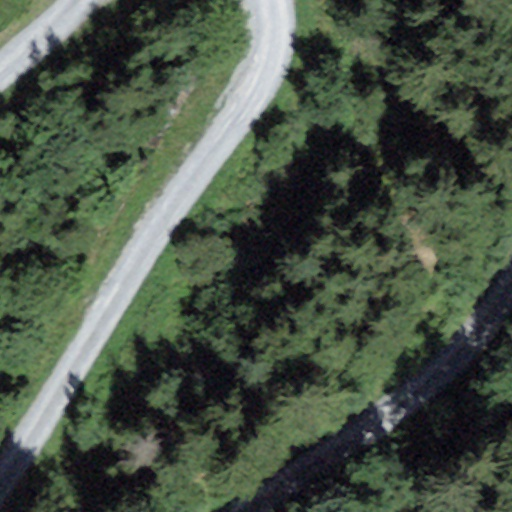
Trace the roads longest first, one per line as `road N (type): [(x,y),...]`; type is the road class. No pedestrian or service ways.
road 1 (track): [(11,511),(81,438),(169,280),(297,131),(335,22),(318,0)]
road 2 (track): [(511,377),(331,511)]
